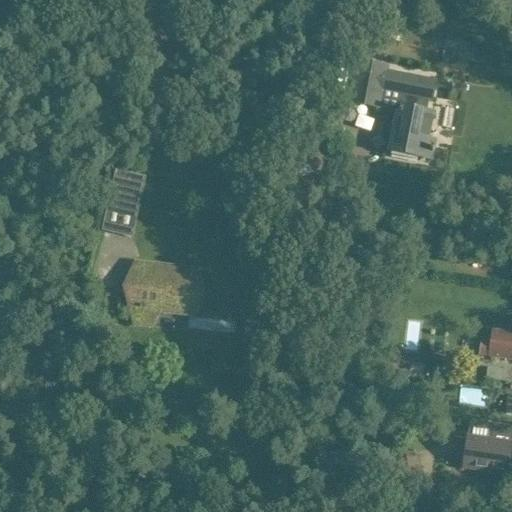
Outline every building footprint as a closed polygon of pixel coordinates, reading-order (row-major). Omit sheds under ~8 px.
[(376,15),(373,41),(386,43),(389,17),(376,15)] [(398,112),(390,152),(429,160),(431,154),(432,154),(433,148),(432,148),(433,142),(427,141),(432,115),(426,114),(429,101),(431,101),(434,83),(385,73),(386,68),(357,62),(349,103),(398,112)] [(0,161),(0,174),(19,176),(20,163),(0,161)] [(114,170),(105,211),(135,218),(145,176),(114,170)] [(134,263),(126,295),(134,326),(149,327),(155,315),(175,317),(195,319),(205,297),(197,270),(159,266),(134,263)] [(246,317),(243,340),(268,343),(270,320),(246,317)] [(511,335),(493,332),(491,343),(482,342),(480,355),(511,360),(511,335)] [(467,439),(465,449),(462,469),(487,472),(487,471),(506,474),(509,457),(506,456),(510,428),(492,425),(490,442),(467,439)] [(419,461),(395,464),(398,496),(423,493),(419,461)]
